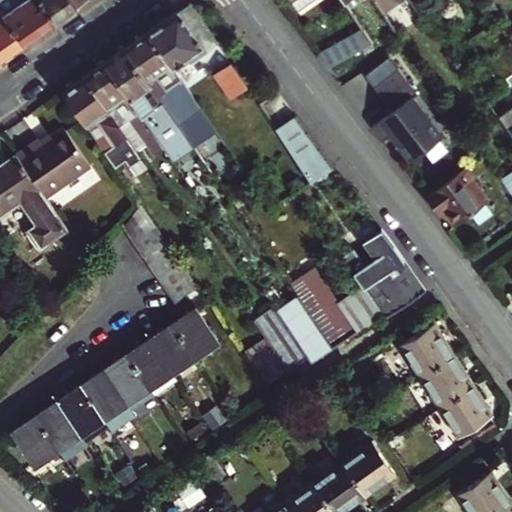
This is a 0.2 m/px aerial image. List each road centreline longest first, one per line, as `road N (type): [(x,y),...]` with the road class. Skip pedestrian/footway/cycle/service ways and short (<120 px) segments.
road 1 (tertiary): [(511,360),(241,0)]
road 2 (residential): [(0,417),(133,289)]
road 3 (unknown): [(122,511),(273,407)]
road 4 (residential): [(139,0),(0,96)]
